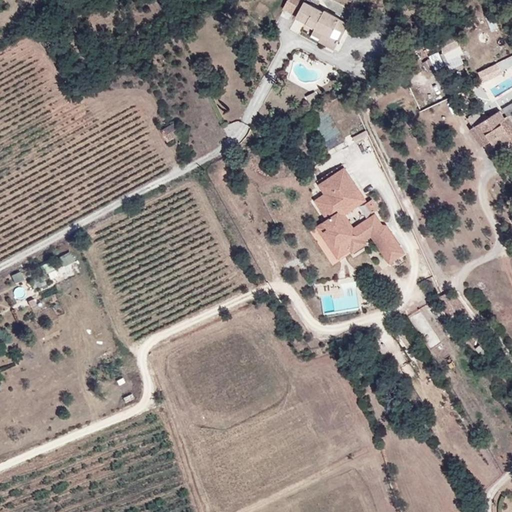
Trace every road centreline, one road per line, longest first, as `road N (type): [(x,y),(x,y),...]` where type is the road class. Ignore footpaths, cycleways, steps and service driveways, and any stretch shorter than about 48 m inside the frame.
road 1 (track): [(283,282),(142,347),(157,402),(0,471)]
road 2 (track): [(229,139),(0,264)]
